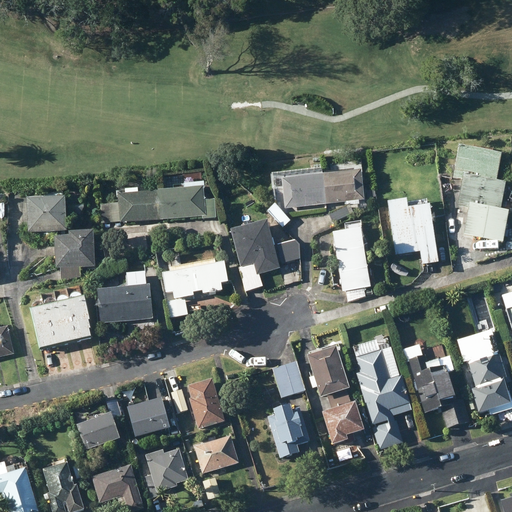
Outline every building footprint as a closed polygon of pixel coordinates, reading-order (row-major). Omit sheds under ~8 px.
[(456,178),(465,180),(498,186),(499,181),(504,154),(462,146),(456,178)] [(323,176),(326,205),(366,200),(363,172),(323,176)] [(284,181),(286,209),(326,205),(323,176),(284,181)] [(507,183),(499,181),(498,186),(465,180),(460,206),(470,208),(501,214),(501,210),(507,183)] [(186,190),(154,192),(157,221),(203,217),(204,220),(217,219),(216,201),(206,201),(205,183),(186,185),(186,190)] [(122,224),(157,221),(154,192),(120,195),(121,204),(102,206),(103,224),(122,222),(122,224)] [(68,197),(28,198),(29,234),(69,233),(69,221),(77,221),(85,208),(68,208),(68,197)] [(410,200),(390,203),(397,256),(422,253),(423,265),(440,263),(433,206),(411,208),(410,200)] [(276,205),(268,212),(283,229),(292,222),(276,205)] [(348,206),(329,215),(334,224),(352,215),(348,206)] [(511,212),(501,210),(501,214),(470,208),(464,236),(505,244),(511,212)] [(255,225),(254,219),(253,219),(241,222),(243,229),(242,229),(233,231),(233,232),(236,244),(242,268),(243,268),(255,265),(258,275),(282,269),(269,221),(255,225)] [(359,232),(331,236),(336,265),(363,261),(359,232)] [(92,269),(90,234),(66,235),(66,240),(52,241),(53,271),(57,271),(58,283),(77,280),(77,270),(85,269),(92,269)] [(297,242),(276,247),(281,266),(302,260),(301,245),(297,242)] [(222,284),(230,283),(226,264),(217,265),(216,260),(200,262),(201,268),(188,271),(187,264),(172,267),(173,273),(165,275),(169,302),(196,297),(195,294),(204,292),(204,295),(224,292),(222,284)] [(363,261),(336,265),(340,295),(368,290),(363,261)] [(255,266),(240,270),(245,292),(263,287),(260,275),(258,276),(255,266)] [(100,291),(102,325),(154,320),(152,287),(148,287),(147,276),(145,274),(129,275),(127,278),(128,289),(100,291)] [(67,303),(76,344),(88,341),(87,333),(88,333),(86,325),(87,324),(82,300),(79,300),(78,299),(78,298),(77,298),(77,297),(76,296),(75,296),(74,296),(73,296),(72,296),(71,296),(70,296),(69,297),(68,298),(68,299),(67,300),(67,301),(67,302),(67,303)] [(56,305),(55,306),(65,347),(76,344),(67,303),(66,303),(66,302),(65,301),(64,300),(63,300),(62,300),(61,300),(60,300),(59,300),(58,300),(58,301),(57,301),(57,302),(56,303),(56,304),(56,305)] [(186,300),(167,304),(169,319),(189,315),(186,300)] [(43,308),(42,309),(52,350),(65,347),(55,306),(53,306),(53,305),(52,304),(51,303),(50,303),(49,303),(48,303),(47,303),(46,303),(45,304),(44,305),(44,306),(43,307),(43,308)] [(37,353),(52,350),(42,309),(41,309),(41,308),(40,307),(39,306),(38,306),(37,305),(36,305),(35,305),(34,306),(33,306),(32,307),(32,308),(31,309),(31,310),(31,311),(27,312),(37,353)] [(0,360),(12,357),(6,330),(2,331),(1,327),(0,327),(0,360)] [(494,331),(459,341),(466,364),(470,363),(477,389),(473,390),(480,415),(490,411),(492,416),(511,410),(511,393),(510,394),(508,386),(511,385),(494,331)] [(340,345),(309,354),(322,399),(328,398),(331,411),(340,409),(340,407),(352,404),(348,391),(352,390),(343,360),(345,359),(340,345)] [(408,364),(411,363),(417,382),(414,383),(417,393),(420,392),(426,415),(442,410),(448,430),(472,423),(462,388),(456,390),(451,373),(455,372),(451,357),(429,363),(427,356),(424,357),(421,346),(404,351),(408,364)] [(362,373),(358,375),(374,427),(390,422),(390,424),(374,429),(381,451),(405,444),(398,422),(396,423),(394,417),(413,411),(403,377),(393,380),(384,351),(357,359),(362,373)] [(289,365),(273,370),(282,400),(307,393),(298,363),(289,365)] [(226,423),(214,380),(189,388),(193,400),(191,401),(199,431),(226,423)] [(189,412),(183,391),(172,394),(178,415),(189,412)] [(163,399),(129,409),(137,439),(172,429),(163,399)] [(118,400),(109,403),(115,420),(124,417),(118,400)] [(358,403),(325,414),(334,447),(351,442),(349,437),(367,432),(358,403)] [(278,416),(269,419),(281,460),(302,455),(299,447),(312,443),(302,409),(294,411),(293,407),(276,412),(278,416)] [(112,414),(78,425),(87,452),(121,440),(112,414)] [(240,464),(232,437),(211,443),(196,448),(204,475),(240,464)] [(189,481),(180,450),(165,455),(164,451),(147,456),(158,493),(178,487),(178,485),(189,481)] [(9,511),(39,511),(27,470),(9,475),(6,463),(0,464),(0,494),(3,494),(5,502),(7,501),(9,511)] [(69,464),(44,471),(51,494),(48,495),(53,511),(82,511),(86,511),(78,486),(76,487),(69,464)] [(81,466),(73,469),(77,481),(85,478),(81,466)] [(137,511),(145,510),(133,467),(93,478),(100,505),(123,499),(126,511),(137,511)] [(159,498),(150,469),(143,472),(151,500),(159,498)] [(222,498),(217,479),(203,483),(208,502),(222,498)] [(511,511),(511,495),(511,498),(511,499),(503,503),(505,511),(511,511)]
